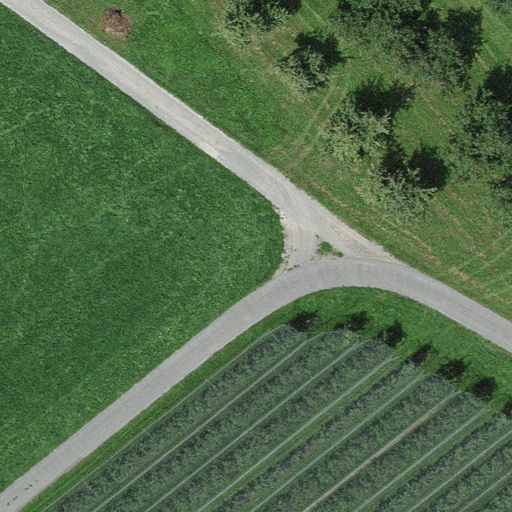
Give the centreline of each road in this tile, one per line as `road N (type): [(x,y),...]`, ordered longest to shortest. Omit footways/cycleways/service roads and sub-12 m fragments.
road 1 (track): [(9,0),(336,243),(511,345)]
road 2 (track): [(336,243),(6,511)]
